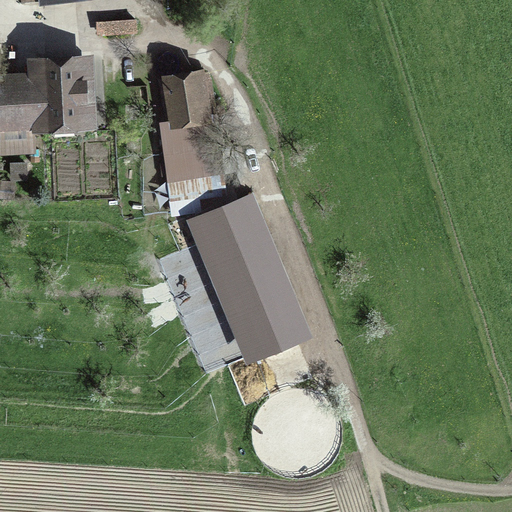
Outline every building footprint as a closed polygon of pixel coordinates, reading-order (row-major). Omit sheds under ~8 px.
[(96,23),(97,36),(137,33),(137,20),(96,23)] [(0,78),(0,140),(10,140),(9,125),(86,121),(83,61),(38,63),(39,77),(0,78)] [(165,104),(170,136),(206,130),(203,112),(213,110),(207,72),(171,78),(175,102),(165,104)] [(169,177),(221,169),(217,146),(166,153),(169,177)] [(30,149),(30,161),(39,161),(39,148),(30,149)] [(244,219),(254,248),(274,241),(265,214),(244,219)]
